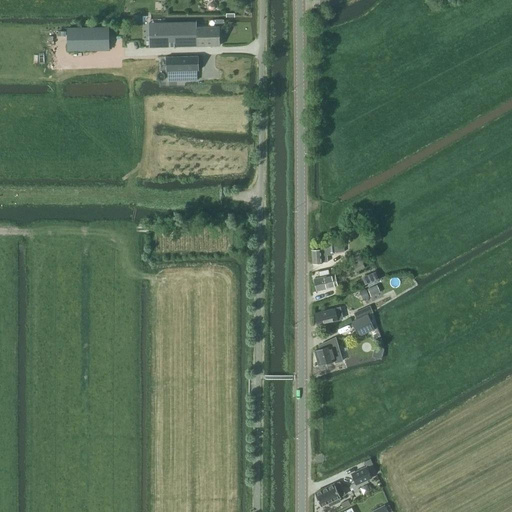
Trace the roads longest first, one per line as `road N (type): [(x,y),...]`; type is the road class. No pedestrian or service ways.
road 1 (secondary): [(300,511),(298,0)]
road 2 (unclassified): [(259,223),(262,0)]
